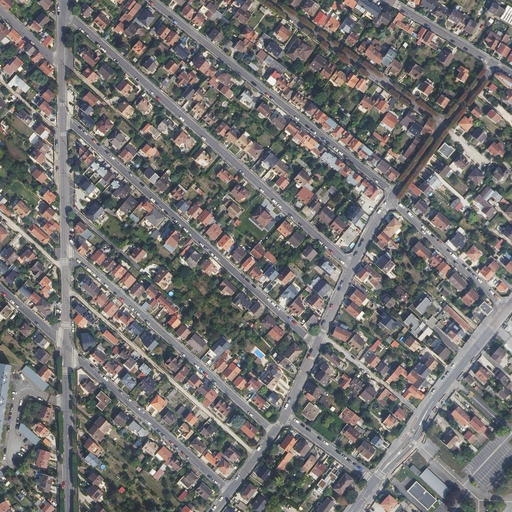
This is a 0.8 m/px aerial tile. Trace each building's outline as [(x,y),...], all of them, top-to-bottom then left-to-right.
[(7,0),(1,0),(0,1),(0,2),(7,9),(13,3),(10,0),(9,1),(7,0)] [(49,0),(43,0),(42,1),(44,4),(42,6),(45,9),(52,2),(49,0)] [(98,4),(98,5),(102,1),(102,0),(99,0),(97,4),(95,2),(90,7),(93,10),(98,4)] [(130,11),(137,3),(133,0),(129,0),(125,6),(129,9),(130,11)] [(239,7),(233,17),(244,24),(251,15),(245,11),(252,2),(248,0),(246,0),(240,8),(239,7)] [(309,0),(308,0),(303,9),(312,16),(319,7),(309,0)] [(345,0),(344,3),(353,9),(357,3),(352,0),(345,0)] [(422,0),(420,4),(433,12),(438,3),(438,2),(434,0),(422,0)] [(490,1),(486,8),(489,10),(488,11),(494,14),(495,12),(499,15),(500,13),(502,15),(503,15),(506,10),(505,10),(499,6),(490,1)] [(375,9),(365,2),(361,6),(362,7),(359,12),(360,13),(359,15),(364,18),(367,14),(368,15),(370,12),(371,13),(375,9)] [(93,11),(84,3),(81,7),(81,8),(79,11),(87,18),(93,11)] [(125,13),(121,18),(119,20),(121,22),(124,18),(129,21),(141,6),(137,3),(130,11),(129,12),(127,15),(125,13)] [(438,3),(433,12),(443,18),(449,10),(438,3)] [(206,4),(205,4),(204,6),(210,11),(214,14),(216,11),(215,10),(208,5),(206,4)] [(500,18),(511,24),(511,23),(511,7),(508,5),(505,10),(506,10),(503,15),(502,15),(500,18)] [(191,10),(188,7),(186,6),(181,13),(190,19),(195,13),(191,10)] [(143,9),(134,20),(137,23),(141,26),(143,23),(146,26),(154,17),(143,9)] [(214,14),(216,16),(221,19),(222,17),(224,14),(223,13),(222,14),(216,10),(216,11),(214,14)] [(448,19),(458,24),(458,23),(461,19),(461,18),(463,15),(454,10),(452,12),(451,11),(449,15),(450,16),(448,19)] [(42,13),(34,22),(41,28),(49,19),(42,13)] [(101,13),(94,21),(104,29),(110,21),(101,13)] [(320,13),(315,20),(321,25),(326,17),(320,13)] [(402,15),(399,13),(393,22),(396,25),(398,26),(403,29),(407,32),(411,26),(407,24),(406,26),(400,22),(398,21),(402,15)] [(192,21),(199,27),(205,19),(204,18),(205,17),(203,16),(202,17),(198,14),(192,21)] [(379,14),(373,22),(375,24),(375,25),(378,27),(381,22),(384,24),(385,23),(389,25),(391,22),(388,19),(385,16),(384,17),(379,14)] [(331,17),(325,26),(334,32),(340,23),(331,17)] [(347,18),(340,27),(350,34),(351,32),(356,25),(347,18)] [(458,24),(455,28),(462,33),(464,30),(467,24),(469,22),(461,18),(461,19),(458,23),(458,24)] [(41,28),(34,22),(33,20),(28,25),(31,28),(32,26),(38,32),(41,28)] [(467,24),(464,30),(471,34),(477,24),(470,20),(469,20),(469,22),(467,24)] [(0,41),(0,42),(1,41),(4,43),(7,40),(5,38),(5,37),(12,29),(5,21),(1,25),(0,24),(0,41)] [(116,23),(112,28),(115,30),(118,33),(120,31),(123,33),(127,28),(121,23),(118,25),(116,23)] [(141,26),(137,23),(136,25),(134,27),(132,25),(124,33),(130,38),(136,31),(140,34),(138,36),(141,38),(147,31),(141,26)] [(411,26),(407,32),(422,41),(423,40),(422,39),(427,31),(422,28),(420,32),(421,33),(419,36),(412,32),(414,29),(413,29),(415,25),(413,24),(411,26)] [(163,25),(156,33),(163,39),(170,31),(163,25)] [(281,27),(276,34),(285,41),(289,35),(284,31),(285,30),(281,27)] [(21,36),(13,29),(8,35),(15,42),(16,41),(18,43),(21,39),(19,38),(21,36)] [(245,29),(241,35),(243,36),(243,35),(252,42),(257,36),(251,32),(250,33),(245,29)] [(407,32),(403,29),(401,33),(407,36),(406,37),(414,42),(415,41),(421,45),(423,42),(422,41),(407,32)] [(214,30),(208,36),(218,44),(223,37),(214,30)] [(170,43),(173,46),(179,37),(172,32),(166,40),(168,42),(167,44),(169,45),(170,43)] [(350,34),(346,40),(353,45),(358,37),(351,32),(350,34)] [(422,41),(423,42),(435,50),(438,47),(431,43),(429,42),(434,35),(429,32),(429,33),(428,32),(423,40),(422,41)] [(488,46),(495,50),(500,43),(502,39),(490,32),(485,40),(490,42),(488,46)] [(256,41),(254,43),(261,49),(269,37),(265,34),(263,34),(258,42),(256,41)] [(509,36),(505,34),(502,39),(500,43),(501,44),(497,51),(505,57),(510,49),(504,45),(509,36)] [(48,46),(54,40),(49,35),(43,42),(48,46)] [(21,39),(18,43),(19,44),(18,46),(21,49),(26,43),(23,40),(23,41),(21,39)] [(297,39),(286,54),(294,60),(297,55),(305,60),(311,51),(302,44),(303,43),(297,39)] [(374,39),(370,45),(370,46),(374,49),(379,42),(374,39)] [(224,45),(229,49),(233,43),(228,40),(224,45)] [(138,41),(132,48),(139,54),(145,47),(138,41)] [(178,41),(172,48),(173,50),(184,60),(190,54),(186,50),(185,52),(183,50),(186,47),(178,41)] [(235,47),(241,52),(246,46),(239,41),(235,47)] [(364,54),(368,57),(373,50),(374,49),(370,46),(370,45),(368,44),(367,45),(363,42),(357,49),(362,53),(363,52),(365,53),(364,54)] [(161,43),(158,46),(164,52),(167,48),(161,43)] [(33,61),(36,63),(38,60),(42,56),(34,48),(28,44),(26,47),(28,49),(26,51),(30,55),(32,53),(35,55),(33,58),(35,59),(33,61)] [(251,44),(249,47),(257,54),(260,50),(251,44)] [(87,46),(85,48),(87,49),(94,56),(96,54),(87,46)] [(17,48),(12,54),(14,56),(15,55),(18,52),(20,50),(17,48)] [(85,55),(82,57),(93,67),(97,62),(96,61),(99,58),(96,54),(94,56),(87,49),(83,53),(85,55)] [(386,54),(384,57),(381,62),(384,64),(388,67),(393,59),(397,54),(390,49),(386,54)] [(261,50),(257,55),(265,61),(269,56),(265,52),(261,50)] [(373,50),(368,57),(373,60),(378,53),(373,50)] [(445,51),(439,60),(447,66),(453,57),(445,51)] [(378,53),(373,60),(379,64),(380,63),(381,62),(384,57),(378,53)] [(17,57),(15,55),(14,56),(7,64),(9,66),(15,59),(17,57)] [(310,65),(320,73),(327,63),(317,55),(310,65)] [(213,76),(217,72),(209,65),(210,65),(206,62),(205,62),(199,57),(193,65),(207,76),(208,74),(212,77),(213,76)] [(5,65),(3,68),(9,74),(13,70),(15,72),(22,65),(15,59),(9,66),(7,64),(5,65)] [(267,81),(273,86),(281,75),(286,69),(277,62),(274,59),(269,65),(273,69),(274,68),(281,73),(279,76),(274,72),(267,81)] [(388,67),(387,69),(396,75),(402,66),(393,59),(388,67)] [(148,60),(143,67),(148,72),(149,71),(152,73),(158,67),(152,61),(151,62),(148,60)] [(171,61),(165,67),(173,74),(178,67),(171,61)] [(42,64),(39,67),(47,74),(52,69),(50,67),(50,66),(49,65),(49,66),(47,63),(46,64),(44,62),(42,64)] [(320,73),(327,78),(336,67),(328,62),(327,63),(320,73)] [(105,63),(98,70),(107,78),(114,71),(105,63)] [(412,63),(406,73),(411,76),(411,74),(418,79),(424,71),(412,63)] [(468,71),(461,66),(458,71),(460,72),(456,78),(463,83),(467,76),(465,75),(468,71)] [(93,72),(88,67),(84,72),(85,73),(83,76),(91,83),(97,76),(93,72)] [(286,69),(281,75),(291,82),(296,76),(286,69)] [(336,70),(331,77),(342,84),(347,77),(342,73),(341,74),(336,70)] [(189,79),(193,82),(197,77),(191,71),(187,76),(183,72),(178,78),(180,80),(177,82),(181,85),(183,82),(185,84),(189,79)] [(495,74),(494,75),(509,89),(511,92),(511,80),(499,73),(495,74)] [(212,77),(208,82),(213,86),(223,94),(228,98),(233,92),(229,89),(233,85),(229,81),(231,78),(227,74),(221,74),(217,79),(222,83),(220,86),(214,82),(216,79),(213,76),(212,77)] [(350,74),(345,82),(346,83),(345,84),(347,85),(348,84),(350,86),(352,88),(357,80),(354,78),(354,77),(350,74)] [(16,75),(7,85),(10,88),(13,85),(15,82),(18,85),(22,89),(26,85),(26,84),(23,81),(16,75)] [(170,80),(164,86),(167,88),(173,82),(173,81),(176,78),(173,76),(170,80)] [(162,83),(164,86),(170,80),(167,77),(162,83)] [(360,79),(355,87),(363,93),(367,87),(363,84),(365,82),(360,79)] [(127,82),(119,90),(126,97),(134,88),(127,82)] [(425,82),(419,90),(427,96),(433,88),(425,82)] [(491,83),(488,88),(494,92),(497,87),(491,83)] [(0,84),(0,88),(12,100),(15,96),(0,84)] [(22,89),(22,90),(25,93),(30,88),(26,85),(22,89)] [(182,95),(188,101),(191,97),(196,92),(189,86),(182,95)] [(296,93),(288,87),(285,90),(283,93),(290,99),(294,95),(296,93)] [(195,99),(198,102),(200,100),(206,94),(199,88),(196,92),(191,97),(194,100),(195,99)] [(443,93),(453,99),(456,94),(446,88),(443,93)] [(42,90),(38,94),(48,102),(54,96),(50,92),(50,91),(48,89),(45,93),(42,90)] [(511,103),(511,92),(509,89),(500,99),(506,104),(508,102),(511,105),(511,103)] [(239,104),(243,99),(244,98),(246,99),(245,100),(249,103),(247,106),(250,108),(251,106),(253,108),(258,102),(253,98),(254,97),(252,96),(251,97),(250,95),(251,95),(245,90),(236,101),(239,104)] [(88,92),(81,99),(85,103),(91,107),(97,100),(88,92)] [(296,93),(294,95),(290,99),(291,100),(302,108),(307,101),(306,100),(296,92),(296,93)] [(365,94),(359,103),(370,110),(373,106),(377,101),(372,98),(372,99),(369,97),(365,94)] [(441,95),(436,103),(443,108),(449,101),(441,95)] [(142,99),(139,96),(135,102),(138,105),(136,106),(144,113),(150,107),(148,104),(142,99)] [(39,108),(48,115),(54,109),(42,98),(36,104),(40,107),(39,108)] [(397,100),(394,98),(390,103),(391,104),(386,111),(388,113),(397,100)] [(377,101),(373,106),(383,113),(388,106),(381,101),(381,100),(378,99),(377,101)] [(198,103),(192,109),(200,116),(208,108),(200,100),(198,102),(198,103)] [(131,106),(125,101),(120,106),(117,109),(125,117),(131,111),(132,112),(135,110),(131,106)] [(307,101),(302,108),(306,111),(305,113),(310,117),(311,115),(314,118),(319,111),(314,107),(307,101)] [(91,107),(85,103),(82,106),(83,107),(81,109),(87,115),(88,116),(93,110),(91,107)] [(256,109),(269,119),(273,113),(271,111),(271,110),(261,103),(256,109)] [(7,108),(0,116),(2,118),(9,110),(9,109),(7,108)] [(102,108),(97,113),(100,116),(106,111),(102,108)] [(476,108),(472,112),(477,117),(478,116),(479,116),(482,113),(476,108)] [(492,109),(486,116),(495,123),(501,117),(492,109)] [(22,110),(16,116),(30,128),(35,123),(22,110)] [(319,111),(314,118),(315,118),(314,120),(317,122),(318,121),(320,123),(323,125),(328,118),(328,117),(327,116),(326,117),(319,111)] [(209,112),(203,119),(210,125),(214,122),(215,123),(217,120),(216,119),(209,112)] [(404,117),(400,123),(409,129),(414,122),(417,118),(413,116),(414,114),(409,112),(405,118),(404,117)] [(226,113),(220,120),(222,122),(228,115),(226,113)] [(388,113),(382,122),(392,129),(398,120),(388,113)] [(88,116),(87,115),(81,121),(90,128),(95,122),(88,116)] [(277,115),(271,121),(281,129),(286,122),(277,115)] [(166,116),(158,125),(164,130),(168,126),(172,129),(176,125),(166,116)] [(465,117),(459,124),(465,130),(468,127),(469,128),(473,124),(465,117)] [(104,118),(96,126),(99,129),(98,129),(104,134),(112,125),(104,118)] [(328,118),(323,125),(323,126),(323,127),(325,129),(326,128),(329,130),(332,132),(337,125),(328,118)] [(219,126),(215,130),(223,136),(229,129),(225,125),(222,122),(219,126)] [(291,122),(285,129),(294,136),(300,129),(299,129),(300,128),(297,126),(296,126),(293,124),(291,122)] [(414,122),(409,129),(408,131),(414,135),(420,126),(414,122)] [(421,131),(429,137),(434,130),(433,125),(428,122),(421,131)] [(42,124),(35,132),(42,139),(49,131),(42,124)] [(160,133),(152,126),(151,127),(148,124),(142,129),(146,133),(148,130),(156,138),(160,133)] [(346,132),(337,125),(332,132),(333,133),(332,134),(334,136),(335,135),(338,137),(340,139),(346,132)] [(230,129),(224,136),(228,139),(230,141),(231,142),(232,141),(234,144),(235,143),(241,136),(239,135),(235,131),(234,132),(232,131),(230,129)] [(294,136),(293,138),(294,139),(296,138),(303,143),(309,136),(308,136),(308,135),(306,133),(305,134),(303,132),(300,129),(294,136)] [(478,129),(472,135),(479,142),(482,139),(483,140),(486,136),(478,129)] [(115,131),(108,140),(119,149),(126,141),(115,131)] [(177,131),(173,136),(175,138),(174,140),(179,145),(181,143),(185,143),(185,147),(190,147),(190,139),(186,139),(186,134),(182,131),(180,133),(177,131)] [(242,134),(241,136),(235,143),(234,144),(239,149),(240,148),(245,153),(247,151),(253,144),(247,139),(250,136),(245,132),(242,134)] [(355,139),(346,132),(340,139),(342,140),(341,141),(343,143),(344,142),(347,144),(349,146),(355,139)] [(309,136),(303,143),(311,150),(317,143),(316,143),(317,142),(314,140),(311,138),(309,136)] [(363,146),(355,139),(349,146),(351,147),(350,148),(352,150),(353,149),(355,151),(358,153),(363,146)] [(39,140),(33,146),(36,149),(43,155),(49,149),(39,140)] [(405,160),(406,160),(406,159),(407,160),(412,154),(411,153),(416,146),(417,147),(420,144),(419,143),(415,140),(410,146),(402,157),(405,160)] [(253,144),(247,151),(255,158),(263,150),(255,142),(253,144)] [(317,143),(311,150),(320,157),(326,150),(325,150),(326,149),(324,147),(323,148),(320,146),(317,143)] [(493,143),(487,149),(494,155),(497,151),(498,153),(499,152),(502,155),(504,152),(493,143)] [(400,155),(402,157),(410,146),(408,144),(400,155)] [(444,144),(438,150),(447,158),(454,150),(450,147),(449,148),(444,144)] [(148,158),(152,154),(154,152),(156,150),(153,147),(151,149),(146,145),(141,150),(148,157),(148,158)] [(372,154),(363,146),(358,153),(359,154),(358,155),(361,157),(361,156),(363,158),(367,160),(372,154)] [(126,147),(119,155),(125,161),(129,157),(131,159),(135,155),(126,147)] [(391,148),(388,152),(397,159),(400,155),(394,151),(391,148)] [(43,155),(36,149),(30,155),(37,162),(40,164),(46,158),(43,155)] [(197,153),(193,158),(197,162),(200,159),(203,158),(209,164),(214,160),(202,149),(198,154),(197,153)] [(282,149),(274,158),(277,161),(286,151),(282,149)] [(326,150),(320,157),(329,164),(335,157),(335,156),(332,154),(329,153),(326,150)] [(82,157),(80,158),(87,164),(93,157),(87,151),(82,157)] [(135,155),(131,159),(130,160),(133,162),(139,155),(136,153),(135,155)] [(381,161),(372,154),(367,160),(367,161),(367,162),(369,164),(370,163),(372,165),(376,167),(381,161)] [(400,155),(397,159),(403,163),(405,160),(402,157),(400,155)] [(467,162),(460,155),(454,162),(462,169),(465,166),(464,165),(467,162)] [(335,157),(329,164),(338,171),(343,164),(343,163),(343,162),(341,161),(340,161),(337,159),(335,157)] [(288,168),(279,160),(276,164),(271,169),(280,177),(283,174),(284,173),(285,171),(288,168)] [(95,173),(101,166),(95,161),(89,167),(95,173)] [(390,168),(381,161),(376,167),(376,168),(376,169),(378,171),(379,170),(381,172),(385,175),(390,168)] [(437,168),(434,171),(442,178),(450,169),(449,167),(443,162),(438,169),(437,168)] [(343,164),(338,171),(347,178),(352,171),(352,170),(352,169),(350,167),(349,168),(346,166),(343,164)] [(497,167),(494,172),(491,175),(499,181),(502,176),(503,177),(505,175),(506,175),(506,174),(509,171),(504,168),(502,171),(497,167)] [(144,175),(154,185),(154,184),(158,180),(155,177),(157,175),(148,168),(146,170),(147,171),(144,175)] [(222,168),(217,174),(223,180),(225,178),(229,181),(233,177),(229,173),(228,174),(222,168)] [(399,175),(390,168),(385,175),(386,175),(385,176),(387,178),(388,177),(390,179),(394,182),(399,175)] [(37,169),(31,175),(41,184),(47,177),(37,169)] [(475,169),(469,176),(477,184),(480,180),(479,179),(482,176),(475,169)] [(87,170),(82,175),(88,179),(88,180),(93,175),(87,170)] [(301,171),(294,179),(298,182),(299,183),(300,183),(303,186),(304,187),(311,179),(301,171)] [(352,171),(347,178),(356,185),(361,178),(361,177),(359,175),(358,176),(356,174),(352,171)] [(280,177),(275,183),(283,189),(288,184),(289,185),(292,182),(291,181),(291,180),(292,179),(291,178),(287,182),(284,179),(287,175),(284,173),(283,174),(280,177)] [(158,180),(154,184),(161,191),(169,182),(166,179),(167,178),(164,174),(158,180)] [(432,174),(425,181),(432,188),(435,185),(439,188),(443,184),(432,174)] [(361,178),(356,185),(364,192),(370,185),(369,185),(370,184),(368,182),(367,183),(365,181),(361,178)] [(88,179),(80,188),(88,195),(96,187),(88,180),(88,179)] [(115,179),(109,186),(115,191),(120,184),(115,179)] [(505,180),(497,189),(500,191),(506,185),(507,186),(509,184),(505,180)] [(419,189),(421,191),(424,193),(427,196),(433,189),(432,188),(425,181),(419,189)] [(124,183),(116,193),(121,198),(126,193),(127,194),(131,190),(124,183)] [(406,190),(407,190),(415,198),(421,191),(419,189),(412,183),(406,190)] [(485,184),(477,193),(479,195),(487,186),(485,184)] [(328,191),(334,196),(339,191),(338,190),(332,185),(328,191)] [(370,185),(364,192),(363,194),(373,202),(374,201),(375,202),(376,200),(377,201),(381,197),(380,196),(381,195),(379,193),(380,192),(378,190),(377,191),(370,185)] [(238,186),(232,193),(241,202),(246,197),(248,199),(251,195),(244,189),(243,190),(238,186)] [(487,186),(479,195),(486,201),(490,197),(497,203),(499,201),(502,197),(495,191),(494,192),(487,186)] [(170,193),(178,201),(185,194),(177,187),(170,193)] [(302,189),(296,196),(305,204),(313,195),(304,187),(302,189)] [(321,188),(306,205),(315,213),(320,207),(318,205),(319,204),(315,202),(318,198),(320,195),(319,194),(323,190),(321,188)] [(48,191),(42,197),(49,204),(55,197),(48,191)] [(421,191),(415,198),(417,200),(424,193),(421,191)] [(486,201),(479,195),(476,199),(485,208),(482,211),(488,217),(495,209),(493,207),(486,201)] [(130,196),(120,208),(126,214),(137,202),(130,196)] [(505,199),(502,197),(499,201),(508,209),(511,205),(505,199)] [(232,219),(233,219),(240,211),(228,199),(224,205),(228,208),(227,210),(229,212),(227,214),(232,219)] [(461,201),(459,199),(455,201),(451,205),(454,208),(461,201)] [(176,206),(184,213),(192,204),(189,200),(185,204),(181,200),(176,206)] [(415,205),(424,214),(429,208),(420,200),(415,205)] [(0,201),(0,208),(8,215),(7,216),(8,217),(12,213),(11,212),(2,205),(2,204),(0,201)] [(13,209),(17,212),(18,211),(24,216),(26,214),(27,212),(29,213),(31,211),(20,201),(13,209)] [(100,207),(95,202),(90,208),(91,210),(88,213),(86,216),(93,222),(100,213),(103,216),(107,212),(104,210),(100,207)] [(153,208),(146,202),(144,204),(142,202),(141,203),(137,208),(139,210),(142,207),(149,212),(153,208)] [(188,212),(195,219),(202,211),(198,207),(201,205),(197,202),(195,205),(195,204),(188,212)] [(361,209),(365,212),(367,214),(372,207),(366,202),(361,209)] [(461,203),(455,209),(458,211),(463,205),(461,203)] [(55,213),(46,204),(40,211),(42,212),(43,214),(42,215),(44,216),(48,220),(55,213)] [(361,209),(357,206),(349,216),(356,223),(365,212),(361,209)] [(107,212),(112,217),(117,211),(114,208),(112,211),(107,207),(104,210),(107,212)] [(305,207),(301,211),(307,217),(311,212),(305,207)] [(325,207),(318,215),(323,218),(322,219),(327,225),(335,216),(325,207)] [(153,208),(149,212),(145,217),(155,226),(163,217),(153,208)] [(260,208),(253,216),(264,227),(271,218),(260,208)] [(205,210),(198,218),(205,226),(213,218),(205,210)] [(439,213),(431,222),(437,227),(438,227),(443,231),(450,223),(439,213)] [(132,214),(129,217),(130,218),(136,223),(139,220),(132,214)] [(337,218),(330,226),(339,233),(346,225),(337,218)] [(386,227),(383,231),(390,237),(401,225),(394,218),(385,227),(386,227)] [(44,220),(42,223),(44,226),(42,228),(49,235),(49,234),(51,234),(52,233),(52,231),(54,229),(44,220)] [(52,221),(50,223),(60,233),(60,227),(52,221)] [(284,221),(277,229),(285,236),(292,228),(284,221)] [(80,222),(75,228),(81,233),(80,234),(85,239),(90,232),(86,228),(80,222)] [(32,224),(27,229),(35,235),(45,243),(49,238),(33,224),(32,224)] [(213,224),(207,231),(209,233),(208,234),(214,240),(222,232),(213,224)] [(348,228),(341,237),(345,241),(344,242),(348,245),(357,234),(353,231),(356,227),(352,224),(348,228)] [(460,227),(456,232),(457,234),(450,242),(456,248),(465,239),(459,233),(460,232),(462,234),(465,231),(460,227)] [(511,228),(510,227),(503,235),(510,241),(511,238),(511,228)] [(168,228),(165,232),(177,243),(181,238),(176,233),(177,232),(173,229),(171,231),(169,229),(168,228)] [(156,230),(151,236),(154,239),(160,234),(156,230)] [(287,240),(290,243),(295,248),(303,238),(296,231),(287,240)] [(177,243),(165,232),(161,236),(164,238),(162,240),(165,243),(163,246),(171,253),(174,249),(173,248),(177,243)] [(397,246),(382,232),(377,238),(379,240),(376,243),(381,248),(388,240),(391,243),(391,244),(396,249),(398,247),(397,246)] [(218,243),(229,253),(229,252),(234,247),(231,244),(233,243),(225,235),(218,243)] [(265,235),(258,243),(262,246),(268,239),(265,235)] [(189,237),(184,243),(187,246),(188,245),(193,241),(189,237)] [(491,244),(498,250),(504,244),(497,237),(491,244)] [(418,242),(412,249),(423,260),(431,253),(427,249),(426,250),(418,242)] [(83,243),(77,249),(83,255),(89,248),(83,243)] [(137,247),(135,250),(132,253),(139,260),(146,252),(138,245),(137,247)] [(187,246),(181,253),(184,256),(183,257),(190,263),(188,265),(192,268),(199,260),(200,258),(197,255),(198,253),(188,245),(187,246)] [(234,247),(229,252),(231,254),(231,255),(237,261),(241,257),(242,258),(245,254),(236,245),(234,247)] [(256,246),(250,252),(258,259),(264,252),(263,250),(262,251),(256,246)] [(309,246),(302,253),(310,261),(317,253),(309,246)] [(466,249),(464,252),(474,261),(481,254),(474,247),(469,252),(466,249)] [(9,249),(6,252),(8,254),(7,255),(11,259),(12,258),(14,260),(17,256),(9,249)] [(24,251),(19,257),(23,261),(24,259),(30,264),(36,258),(28,250),(26,252),(24,251)] [(98,251),(92,258),(99,265),(106,257),(98,251)] [(268,251),(265,254),(274,262),(277,259),(273,256),(268,251)] [(441,260),(435,254),(429,260),(435,266),(441,260)] [(384,255),(375,265),(385,274),(394,264),(390,260),(384,255)] [(494,258),(491,255),(483,263),(486,266),(494,258)] [(109,258),(103,264),(110,271),(116,264),(109,258)] [(249,258),(242,265),(247,269),(254,262),(249,258)] [(126,269),(129,265),(122,259),(119,263),(126,269)] [(324,259),(318,266),(329,276),(335,269),(324,259)] [(206,260),(200,267),(208,274),(215,267),(206,260)] [(290,261),(285,267),(286,268),(294,274),(297,278),(299,279),(304,274),(290,261)] [(487,267),(493,272),(499,266),(493,261),(487,267)] [(37,262),(31,269),(35,272),(33,274),(37,277),(45,268),(37,262)] [(443,277),(444,279),(447,276),(452,271),(450,269),(443,262),(437,268),(444,275),(443,277)] [(483,263),(482,263),(478,267),(481,270),(480,271),(488,279),(493,273),(493,272),(487,267),(486,266),(483,263)] [(8,269),(5,273),(8,276),(5,279),(11,284),(18,276),(15,273),(18,269),(13,264),(8,269)] [(4,265),(0,269),(0,271),(3,275),(5,273),(8,269),(4,265)] [(112,273),(116,276),(117,275),(119,276),(120,278),(126,271),(119,265),(112,273)] [(369,274),(373,277),(377,281),(380,278),(366,265),(363,268),(369,274)] [(271,281),(278,273),(270,266),(263,273),(271,281)] [(159,272),(156,275),(152,280),(163,290),(167,285),(165,284),(172,276),(162,267),(158,271),(159,272)] [(249,273),(256,279),(261,273),(255,267),(249,273)] [(294,274),(286,268),(280,274),(287,281),(294,274)] [(369,274),(363,268),(357,275),(363,281),(369,274)] [(452,271),(447,276),(449,278),(448,279),(456,288),(454,289),(458,292),(465,285),(461,281),(462,280),(452,271)] [(121,281),(126,285),(127,284),(129,286),(135,280),(128,273),(121,281)] [(41,292),(45,295),(51,288),(47,285),(50,281),(45,277),(39,283),(44,288),(41,292)] [(375,287),(378,290),(382,285),(381,285),(377,281),(373,277),(370,280),(370,281),(375,287)] [(299,279),(297,278),(294,280),(296,282),(293,286),(298,292),(305,285),(299,279)] [(221,286),(218,289),(223,294),(226,291),(231,295),(236,289),(225,279),(219,285),(221,286)] [(97,292),(98,292),(99,290),(88,280),(82,287),(93,297),(97,292)] [(321,280),(313,289),(321,296),(324,293),(325,294),(330,288),(321,280)] [(503,282),(497,287),(501,291),(505,291),(508,287),(503,282)] [(137,283),(130,290),(137,297),(144,289),(137,283)] [(152,284),(146,291),(153,298),(157,293),(152,289),(155,287),(152,284)] [(288,296),(291,299),(298,292),(290,284),(279,295),(284,300),(288,296)] [(370,297),(361,288),(358,291),(357,290),(349,298),(358,305),(366,298),(368,300),(370,297)] [(410,297),(402,289),(398,293),(397,292),(393,296),(402,304),(403,304),(410,297)] [(471,289),(461,299),(469,306),(478,296),(471,289)] [(34,292),(29,298),(35,304),(41,298),(34,292)] [(93,297),(93,298),(102,306),(108,299),(101,293),(99,295),(97,292),(93,297)] [(159,295),(155,299),(164,308),(168,303),(165,301),(166,300),(162,296),(164,294),(161,292),(159,295)] [(251,302),(240,292),(231,301),(236,305),(239,302),(246,308),(251,302)] [(323,301),(315,294),(307,303),(311,307),(312,305),(316,309),(323,301)] [(387,294),(381,301),(389,308),(395,301),(387,294)] [(420,316),(421,315),(433,302),(426,296),(418,305),(414,302),(409,307),(420,316)] [(289,307),(295,313),(299,316),(305,309),(300,305),(302,302),(297,298),(293,303),(289,307)] [(42,299),(35,306),(46,315),(50,310),(49,308),(51,307),(42,299)] [(168,303),(164,308),(172,315),(172,314),(174,315),(180,309),(177,306),(176,305),(171,300),(170,301),(168,303)] [(323,301),(316,309),(317,310),(324,302),(323,301)] [(483,301),(478,307),(486,315),(491,309),(483,301)] [(110,302),(103,310),(109,316),(116,307),(110,302)] [(352,303),(346,309),(353,315),(358,320),(364,313),(362,310),(352,302),(352,303)] [(256,303),(250,310),(257,317),(263,310),(256,303)] [(7,305),(0,313),(6,318),(12,311),(9,308),(10,307),(7,305)] [(76,305),(73,308),(79,314),(83,317),(86,314),(80,309),(76,305)] [(402,308),(394,317),(404,325),(414,334),(426,320),(421,315),(420,316),(409,307),(407,308),(404,305),(402,308)] [(446,305),(443,309),(466,330),(469,326),(446,305)] [(116,307),(109,316),(110,317),(117,308),(116,307)] [(123,326),(127,330),(128,329),(130,326),(134,322),(134,321),(129,316),(126,319),(123,315),(118,311),(113,316),(118,321),(120,319),(125,324),(123,326)] [(193,314),(197,319),(201,315),(197,311),(193,314)] [(466,316),(474,325),(478,321),(469,313),(466,316)] [(79,314),(73,321),(75,322),(76,323),(82,328),(88,321),(83,317),(79,314)] [(95,321),(86,314),(83,317),(88,321),(94,327),(96,326),(93,323),(95,321)] [(393,317),(390,314),(385,320),(384,319),(381,322),(385,326),(393,317)] [(313,315),(306,323),(311,327),(316,322),(315,320),(317,318),(313,315)] [(174,316),(168,323),(174,328),(177,324),(178,325),(181,322),(174,316)] [(262,323),(270,330),(275,325),(276,323),(268,316),(262,323)] [(130,326),(128,329),(132,333),(133,332),(134,333),(137,330),(140,334),(143,330),(144,330),(134,321),(134,322),(130,326)] [(25,324),(19,330),(26,336),(32,330),(25,324)] [(454,324),(444,335),(452,343),(462,331),(454,324)] [(270,330),(268,332),(278,341),(281,337),(279,336),(282,332),(275,325),(270,330)] [(182,326),(177,332),(184,339),(190,333),(182,326)] [(428,327),(418,339),(420,341),(427,334),(428,336),(433,331),(428,327)] [(352,334),(339,328),(339,329),(335,328),(332,335),(341,340),(345,341),(352,334)] [(96,341),(84,331),(80,331),(81,347),(81,348),(86,353),(96,341)] [(106,331),(103,335),(114,345),(118,341),(106,331)] [(154,348),(158,344),(146,333),(140,339),(145,343),(144,345),(151,351),(154,348)] [(187,342),(191,345),(192,344),(199,351),(206,344),(195,334),(187,342)] [(34,341),(42,348),(47,341),(40,335),(34,341)] [(355,335),(347,344),(351,347),(351,346),(353,348),(357,352),(365,343),(355,335)] [(404,344),(413,352),(417,348),(416,348),(419,344),(410,336),(404,344)] [(286,337),(280,344),(283,347),(289,340),(286,337)] [(381,342),(378,340),(370,349),(373,351),(381,342)] [(390,345),(396,349),(399,343),(393,340),(390,345)] [(226,350),(217,342),(210,349),(211,350),(207,355),(213,361),(215,358),(217,360),(219,358),(222,355),(224,353),(226,350)] [(283,355),(289,361),(291,362),(301,351),(297,348),(298,347),(294,343),(283,355)] [(192,344),(191,345),(198,352),(199,351),(192,344)] [(440,344),(433,352),(442,360),(449,352),(440,344)] [(124,349),(122,347),(120,350),(117,353),(116,354),(114,357),(116,359),(119,355),(124,349)] [(493,354),(491,356),(498,363),(501,360),(500,359),(505,353),(499,347),(493,353),(493,354)] [(261,359),(264,355),(257,348),(254,352),(261,359)] [(43,349),(35,357),(43,364),(51,356),(43,349)] [(124,349),(119,355),(125,361),(131,354),(124,349)] [(329,350),(324,356),(341,370),(346,365),(329,350)] [(107,359),(108,359),(102,353),(100,355),(98,354),(96,352),(92,356),(102,365),(107,359)] [(283,355),(280,352),(277,355),(275,358),(284,367),(289,361),(283,355)] [(222,355),(219,358),(220,358),(214,365),(222,373),(228,367),(227,366),(227,365),(225,363),(227,361),(224,358),(227,355),(226,354),(224,353),(222,355)] [(369,356),(366,360),(374,367),(380,360),(373,354),(370,357),(369,356)] [(252,358),(259,364),(262,362),(254,355),(252,358)] [(182,364),(172,356),(166,363),(175,372),(182,364)] [(430,357),(424,365),(431,371),(437,363),(430,357)] [(123,365),(126,368),(130,371),(136,363),(130,358),(123,365)] [(235,359),(228,366),(229,367),(223,373),(231,380),(236,374),(230,368),(237,360),(235,359)] [(419,362),(413,370),(420,376),(423,379),(430,371),(419,362)] [(0,435),(1,430),(8,382),(10,365),(0,363),(0,435)] [(108,363),(104,367),(114,376),(119,370),(121,368),(118,365),(116,367),(114,369),(108,363)] [(142,376),(139,379),(142,381),(147,375),(152,370),(144,363),(140,367),(145,371),(141,375),(142,376)] [(270,363),(264,369),(267,372),(273,365),(270,363)] [(323,363),(319,368),(321,369),(328,375),(332,371),(323,363)] [(382,363),(377,369),(383,375),(388,368),(382,363)] [(37,374),(26,365),(21,371),(44,391),(49,385),(44,380),(37,374)] [(273,365),(267,372),(269,373),(277,381),(283,374),(273,365)] [(44,366),(37,374),(44,380),(52,372),(44,366)] [(184,366),(175,376),(180,380),(189,371),(184,366)] [(386,380),(386,381),(389,383),(392,379),(393,380),(399,373),(405,378),(405,377),(408,374),(398,366),(394,371),(391,374),(386,380)] [(490,374),(482,367),(475,374),(483,382),(490,374)] [(328,375),(321,369),(315,377),(323,383),(329,376),(328,375)] [(408,374),(405,377),(413,384),(419,376),(412,370),(408,374)] [(504,375),(500,371),(499,372),(498,370),(494,374),(498,377),(508,387),(511,382),(507,377),(504,375)] [(267,372),(260,380),(261,382),(269,373),(267,372)] [(261,382),(264,384),(269,389),(271,386),(272,387),(275,384),(277,381),(269,373),(261,382)] [(340,385),(345,389),(349,384),(352,380),(347,376),(344,373),(341,376),(345,379),(340,385)] [(142,381),(138,386),(142,389),(144,387),(150,392),(157,385),(152,381),(150,379),(150,378),(147,375),(142,381)] [(194,375),(190,380),(199,388),(203,384),(194,377),(195,376),(194,375)] [(252,378),(248,382),(256,389),(261,383),(258,381),(257,382),(255,381),(258,378),(254,375),(252,378)] [(468,375),(465,379),(470,384),(474,380),(468,375)] [(122,376),(118,380),(129,389),(134,383),(131,380),(129,383),(122,376)] [(239,376),(233,382),(241,389),(247,383),(239,376)] [(413,384),(412,385),(417,389),(421,384),(424,380),(423,379),(420,376),(419,376),(413,384)] [(357,380),(354,377),(352,380),(349,384),(352,386),(351,386),(356,390),(348,399),(351,401),(365,385),(358,379),(357,380)] [(90,393),(92,395),(97,389),(87,379),(82,386),(90,393)] [(199,388),(198,390),(205,396),(210,390),(207,386),(203,383),(203,384),(199,388)] [(311,384),(307,392),(308,393),(316,399),(327,408),(329,405),(321,399),(324,396),(318,393),(319,390),(311,384)] [(368,385),(360,395),(369,402),(377,393),(368,385)] [(412,385),(402,396),(407,401),(412,395),(411,395),(413,393),(419,398),(422,401),(425,396),(422,394),(417,389),(412,385)] [(489,385),(485,389),(494,397),(496,394),(494,392),(495,391),(489,385)] [(476,386),(474,388),(482,395),(485,393),(476,386)] [(504,387),(498,393),(504,399),(510,393),(504,387)] [(384,390),(376,399),(384,406),(386,403),(382,399),(386,395),(393,401),(396,397),(385,388),(384,390)] [(166,398),(169,401),(177,392),(174,389),(166,398)] [(248,394),(251,397),(256,392),(253,389),(248,394)] [(206,399),(202,404),(207,408),(218,396),(211,390),(206,397),(210,400),(209,402),(206,399)] [(100,391),(96,396),(100,400),(96,405),(102,410),(110,400),(100,391)] [(279,398),(272,392),(267,397),(274,404),(279,398)] [(316,399),(308,393),(306,396),(312,401),(312,400),(315,402),(316,399)] [(411,395),(412,395),(421,402),(422,401),(419,398),(413,393),(411,395)] [(270,405),(258,394),(252,400),(259,406),(262,403),(267,408),(270,405)] [(157,409),(160,412),(167,404),(158,396),(150,405),(156,411),(157,409)] [(221,400),(215,407),(225,416),(231,409),(221,400)] [(317,413),(318,411),(320,409),(317,406),(315,408),(310,403),(302,413),(311,420),(314,416),(316,417),(318,414),(317,413)] [(43,406),(39,416),(47,420),(51,409),(43,406)] [(177,412),(183,418),(185,417),(181,413),(185,409),(182,407),(177,412)] [(352,412),(346,407),(343,411),(345,413),(344,415),(345,416),(343,419),(348,422),(351,418),(356,422),(360,418),(352,412)] [(458,407),(455,410),(468,423),(472,427),(480,435),(482,433),(488,439),(492,435),(474,417),(471,420),(458,407)] [(355,408),(352,412),(360,418),(363,415),(355,408)] [(396,416),(403,422),(408,415),(402,410),(396,416)] [(468,423),(455,410),(451,414),(464,426),(468,423)] [(120,412),(113,420),(121,427),(129,418),(125,414),(124,415),(120,412)] [(168,412),(163,418),(170,425),(176,418),(168,412)] [(191,413),(185,420),(191,426),(197,419),(191,413)] [(390,414),(382,423),(386,426),(388,425),(391,428),(397,420),(390,414)] [(101,416),(94,425),(104,434),(112,426),(101,416)] [(134,421),(128,427),(133,431),(134,429),(136,431),(135,432),(142,437),(146,432),(134,421)] [(244,426),(242,429),(251,437),(257,430),(247,421),(243,425),(244,426)] [(19,429),(36,445),(41,440),(21,422),(19,429)] [(48,430),(39,422),(37,425),(36,424),(33,427),(38,431),(37,433),(41,437),(42,435),(43,436),(45,435),(44,434),(48,430)] [(207,422),(198,431),(200,433),(201,433),(203,435),(204,434),(208,437),(213,432),(215,433),(217,431),(207,422)] [(347,423),(342,429),(345,432),(348,434),(347,436),(355,441),(358,438),(361,434),(347,423)] [(184,424),(179,428),(184,432),(181,436),(186,440),(193,432),(184,424)] [(104,434),(94,425),(88,431),(100,441),(105,435),(104,434)] [(363,436),(370,440),(374,434),(367,429),(363,436)] [(469,431),(464,436),(472,444),(475,440),(476,439),(474,437),(475,436),(469,431)] [(445,437),(441,441),(445,445),(449,448),(459,438),(452,432),(448,436),(446,438),(445,437)] [(389,434),(385,438),(391,442),(394,438),(389,434)] [(377,448),(383,442),(375,435),(369,441),(377,448)] [(288,452),(296,441),(289,436),(281,446),(279,444),(276,447),(276,450),(282,454),(285,450),(288,452)] [(196,439),(191,444),(201,452),(205,447),(196,439)] [(89,440),(83,446),(90,452),(94,455),(100,449),(89,440)] [(133,445),(137,448),(141,444),(138,440),(133,445)] [(143,448),(151,456),(158,448),(155,445),(154,446),(149,441),(143,448)] [(301,441),(295,449),(304,456),(310,448),(301,441)] [(364,441),(357,449),(367,458),(375,449),(364,441)] [(225,455),(231,460),(233,462),(237,458),(238,459),(241,455),(231,446),(223,454),(225,455)] [(164,458),(166,461),(168,458),(172,454),(163,447),(156,455),(162,460),(164,458)] [(38,449),(36,456),(33,464),(45,468),(47,460),(50,452),(38,449)] [(94,455),(90,452),(85,458),(94,466),(99,460),(94,455)] [(277,467),(281,470),(292,455),(288,452),(277,467)] [(208,453),(205,457),(214,466),(220,460),(217,457),(215,459),(208,453)] [(225,455),(222,458),(228,463),(231,460),(225,455)] [(312,455),(302,468),(307,472),(317,460),(312,455)] [(168,464),(177,472),(183,466),(174,458),(171,461),(168,458),(166,461),(162,465),(165,468),(168,464)] [(222,464),(218,468),(225,474),(229,469),(231,471),(232,469),(223,461),(221,463),(222,464)] [(317,463),(311,472),(318,477),(326,467),(324,466),(323,467),(317,463)] [(421,472),(413,464),(409,468),(418,476),(421,472)] [(265,466),(256,477),(261,481),(270,470),(265,466)] [(429,466),(420,476),(445,499),(454,489),(429,466)] [(333,469),(330,468),(325,474),(327,475),(325,477),(324,476),(319,483),(328,490),(338,477),(335,475),(338,470),(334,467),(333,469)] [(156,481),(164,473),(160,469),(152,476),(156,481)] [(395,477),(401,483),(408,476),(402,470),(395,477)] [(103,478),(95,471),(87,479),(93,485),(96,487),(103,478)] [(189,471),(179,481),(187,488),(197,478),(189,471)] [(311,472),(308,475),(316,481),(318,477),(311,472)] [(41,473),(39,481),(37,488),(40,489),(39,490),(48,493),(51,485),(53,477),(41,473)] [(345,474),(333,489),(341,495),(352,480),(345,474)] [(416,481),(407,491),(428,510),(437,500),(416,481)] [(202,483),(196,490),(206,499),(211,493),(207,489),(207,488),(202,483)] [(250,484),(241,495),(247,500),(256,488),(250,484)] [(96,487),(93,485),(86,493),(95,502),(103,493),(96,487)] [(184,491),(178,499),(181,501),(188,494),(184,491)] [(16,497),(20,501),(24,496),(20,493),(16,497)] [(389,495),(380,505),(388,511),(397,502),(389,495)] [(260,497),(252,507),(258,511),(261,511),(268,503),(260,497)] [(321,503),(319,506),(326,511),(334,502),(328,498),(323,504),(321,503)] [(0,503),(0,509),(1,511),(15,511),(13,508),(10,509),(9,508),(11,506),(8,500),(0,503)] [(240,502),(238,505),(239,506),(245,510),(247,507),(240,502)] [(42,503),(38,508),(43,511),(49,511),(53,507),(48,503),(45,506),(42,503)]
